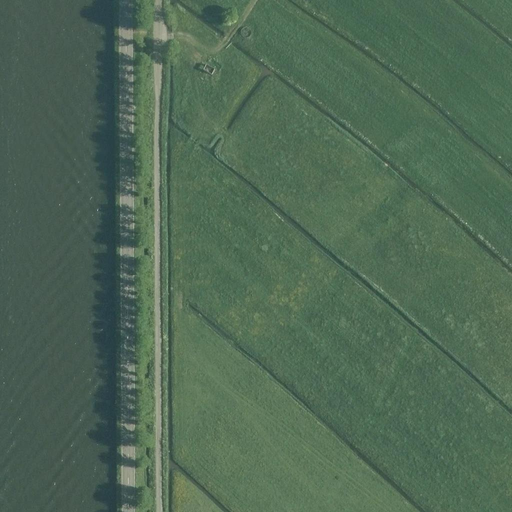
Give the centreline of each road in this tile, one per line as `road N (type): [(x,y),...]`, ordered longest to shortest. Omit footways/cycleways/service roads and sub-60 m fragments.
road 1 (tertiary): [(127,0),(130,511)]
road 2 (unclassified): [(157,0),(160,511)]
road 3 (track): [(255,0),(217,49),(157,35)]
